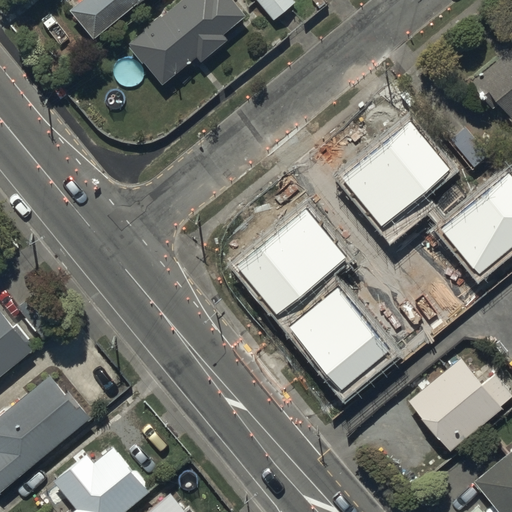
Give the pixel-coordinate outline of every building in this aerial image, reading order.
[(150,0),(89,0),(72,14),(95,44),(150,0)] [(146,67),(163,89),(198,61),(203,66),(230,45),(225,39),(247,20),(231,0),(188,0),(128,48),(144,68),(146,67)] [(254,0),(274,23),(297,4),(294,0),(254,0)] [(511,52),(470,87),(490,112),(496,107),(511,127),(511,52)] [(464,129),(451,139),(475,170),(489,159),(464,129)] [(436,141),(411,161),(438,195),(463,175),(436,141)] [(299,222),(280,238),(322,287),(386,233),(344,183),(333,191),(327,184),(301,206),(307,213),(298,221),(299,222)] [(486,218),(465,194),(423,230),(444,254),(486,218)] [(511,273),(511,256),(490,230),(465,251),(495,287),(511,273)] [(390,375),(469,309),(447,282),(440,288),(420,264),(348,325),(390,375)] [(35,296),(18,309),(45,343),(62,330),(35,296)] [(0,380),(33,355),(28,349),(35,343),(18,323),(13,327),(0,310),(0,380)] [(463,362),(410,406),(451,455),(502,413),(501,412),(511,402),(511,400),(493,379),(483,387),(463,362)] [(0,496),(92,422),(68,394),(64,397),(50,380),(0,420),(0,496)] [(131,511),(151,496),(113,450),(94,465),(88,458),(55,486),(77,511),(131,511)] [(511,511),(511,455),(475,486),(496,511),(511,511)] [(181,511),(170,498),(152,511),(181,511)]
